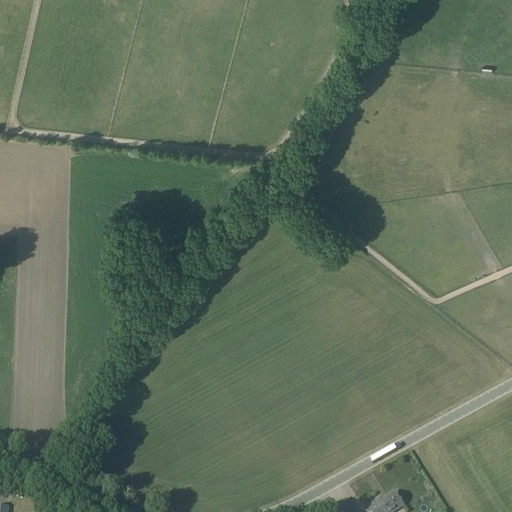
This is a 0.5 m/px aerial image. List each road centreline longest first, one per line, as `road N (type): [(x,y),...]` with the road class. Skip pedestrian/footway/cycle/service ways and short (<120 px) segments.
road 1 (unclassified): [(277,511),(511,387)]
road 2 (unclassified): [(0,466),(119,511)]
